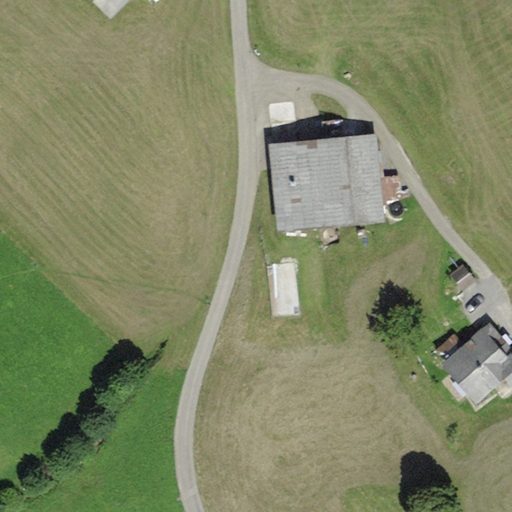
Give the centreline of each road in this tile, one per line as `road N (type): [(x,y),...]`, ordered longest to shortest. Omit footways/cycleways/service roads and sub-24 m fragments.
road 1 (unclassified): [(247,76),(245,218),(183,418),(180,464),(192,511)]
road 2 (unclassified): [(511,321),(444,233),(390,131),(359,104),(247,76)]
